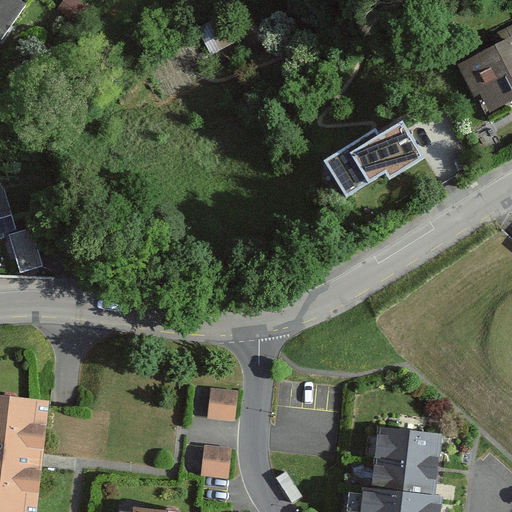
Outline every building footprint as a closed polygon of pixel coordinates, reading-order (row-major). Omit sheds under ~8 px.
[(24,6),(15,0),(0,0),(0,36),(2,38),(24,6)] [(235,43),(221,18),(198,30),(212,56),(235,43)] [(489,111),(511,99),(511,25),(490,37),(495,47),(458,65),(473,94),(479,91),(489,111)] [(375,131),(324,163),(344,194),(384,169),(389,178),(422,157),(401,124),(379,138),(375,131)] [(4,191),(0,192),(0,234),(15,230),(4,191)] [(32,230),(11,236),(21,272),(42,266),(32,230)] [(239,390),(215,387),(211,415),(235,418),(239,390)] [(46,402),(0,397),(0,511),(34,511),(41,458),(46,402)] [(439,435),(379,429),(376,461),(373,489),(364,488),(361,511),(438,511),(440,497),(433,497),(439,435)] [(231,448),(206,444),(202,472),(228,475),(231,448)]
